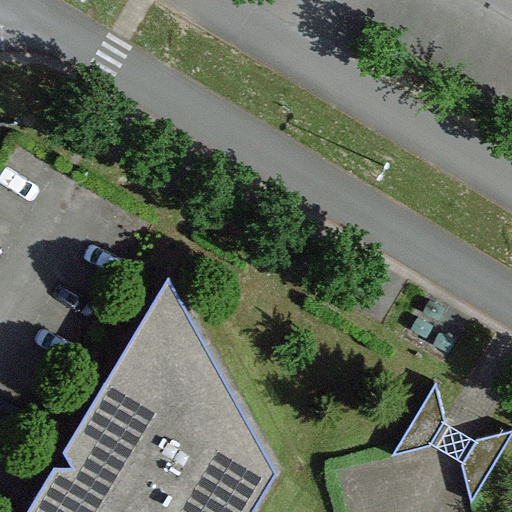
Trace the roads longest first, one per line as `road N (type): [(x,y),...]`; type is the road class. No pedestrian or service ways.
road 1 (unclassified): [(241,125),(511,289)]
road 2 (unclassified): [(32,0),(241,125)]
